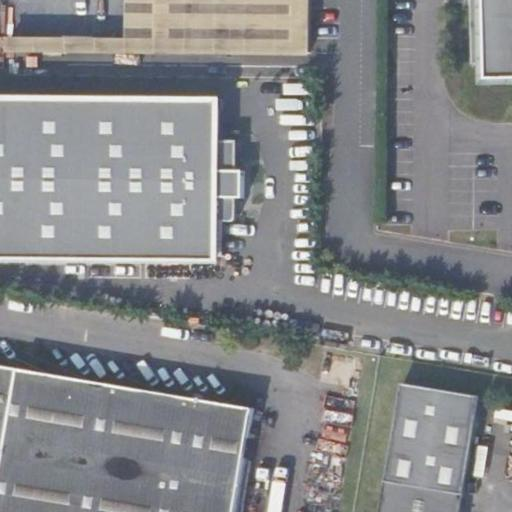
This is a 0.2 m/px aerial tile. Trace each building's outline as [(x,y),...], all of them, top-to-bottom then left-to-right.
[(303,0),(144,0),(145,43),(0,41),(0,48),(303,53),(303,0)] [(511,0),(467,0),(467,48),(511,48),(511,0)] [(234,101),(0,97),(0,255),(231,259),(231,227),(249,227),(250,202),(256,202),(256,174),(247,174),(247,145),(234,145),(234,101)] [(0,356),(0,511),(240,511),(259,402),(0,356)] [(460,511),(464,494),(482,397),(403,384),(387,480),(381,511),(460,511)]
